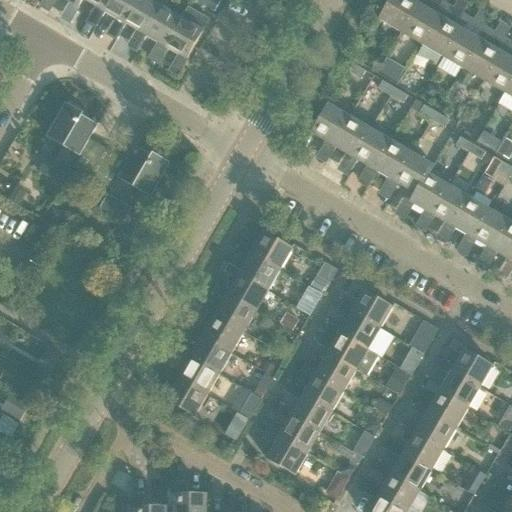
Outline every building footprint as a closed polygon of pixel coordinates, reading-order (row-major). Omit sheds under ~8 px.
[(110,0),(84,0),(85,0),(104,12),(110,0)] [(115,24),(122,28),(125,24),(138,0),(110,0),(104,12),(117,19),(115,24)] [(162,8),(166,0),(138,0),(125,24),(145,36),(162,8)] [(223,0),(194,0),(216,12),(223,0)] [(399,31),(416,2),(412,0),(392,0),(380,20),(399,31)] [(419,43),(436,14),(424,6),(427,0),(417,0),(416,2),(399,31),(419,43)] [(439,55),(457,26),(444,18),(451,6),(444,2),(436,14),(419,43),(439,55)] [(182,19),(165,48),(187,61),(211,20),(189,7),(182,19)] [(165,48),(182,19),(162,8),(145,36),(165,48)] [(460,68),(478,38),(465,30),(472,18),(464,13),(457,26),(439,55),(460,68)] [(481,80),(499,50),(486,42),(492,30),(485,26),(478,38),(460,68),(481,80)] [(502,92),(511,75),(511,57),(507,54),(511,46),(511,41),(506,38),(499,50),(481,80),(502,92)] [(354,64),(350,72),(363,79),(367,72),(354,64)] [(464,71),(458,81),(466,86),(472,76),(464,71)] [(511,98),(511,75),(502,92),(511,98)] [(392,96),(397,89),(384,81),(380,89),(392,96)] [(397,89),(392,96),(405,104),(409,96),(397,89)] [(333,146),(350,118),(329,105),(312,133),(333,146)] [(433,120),(438,113),(425,105),(421,113),(433,120)] [(74,167),(90,140),(98,127),(83,118),(83,114),(68,106),(49,139),(65,147),(55,165),(48,161),(41,173),(63,186),(74,167)] [(438,113),(433,120),(446,128),(451,120),(438,113)] [(356,159),(372,131),(350,118),(333,146),(356,159)] [(376,171),(393,143),(372,131),(356,159),(376,171)] [(470,153),(475,145),(462,138),(457,145),(470,153)] [(90,140),(74,167),(112,190),(108,196),(101,208),(125,222),(133,209),(126,205),(136,188),(152,196),(170,164),(155,155),(153,158),(137,149),(129,162),(90,140)] [(397,183),(414,155),(393,143),(376,171),(397,183)] [(475,145),(470,153),(483,160),(487,153),(475,145)] [(509,163),(511,156),(511,151),(503,147),(497,156),(509,163)] [(428,174),(430,175),(434,167),(414,155),(397,183),(417,195),(428,174)] [(511,177),(511,176),(511,167),(503,162),(499,170),(511,177)] [(449,186),(430,175),(428,174),(417,195),(412,203),(433,215),(449,186)] [(17,184),(9,198),(19,204),(27,190),(17,184)] [(453,227),(470,199),(449,186),(433,215),(453,227)] [(474,239),(491,211),(470,199),(453,227),(474,239)] [(63,213),(54,208),(48,218),(57,223),(63,213)] [(495,252),(511,223),(491,211),(474,239),(495,252)] [(282,271),(284,268),(294,251),(265,234),(267,231),(254,223),(250,231),(262,238),(255,250),(253,254),(282,271)] [(511,261),(511,223),(495,252),(511,261)] [(253,254),(255,250),(243,243),(238,251),(250,258),(242,272),(240,275),(269,292),(282,271),(253,254)] [(240,275),(242,272),(230,265),(226,273),(238,280),(231,293),(228,296),(257,313),(269,292),(240,275)] [(318,277),(313,287),(324,294),(330,284),(318,277)] [(381,329),(383,326),(393,309),(365,293),(367,289),(355,282),(350,290),(363,297),(355,310),(353,313),(381,329)] [(228,296),(231,293),(218,285),(214,293),(226,300),(218,313),(216,317),(245,334),(257,313),(228,296)] [(310,286),(298,307),(312,315),(317,306),(324,294),(313,287),(310,286)] [(485,298),(476,316),(487,321),(495,303),(485,298)] [(343,302),(336,299),(332,306),(338,309),(343,302)] [(353,313),(355,310),(343,302),(338,309),(352,317),(344,331),(342,334),(369,350),(381,329),(353,313)] [(216,317),(218,313),(206,306),(201,314),(214,321),(206,334),(204,337),(233,354),(245,334),(216,317)] [(300,322),(288,314),(281,326),(293,333),(300,322)] [(342,334),(344,331),(330,323),(325,331),(318,344),(331,351),(330,355),(357,371),(368,377),(380,356),(369,350),(342,334)] [(204,337),(206,334),(194,327),(190,334),(202,341),(194,354),(192,358),(221,375),(233,354),(204,337)] [(416,336),(411,346),(425,354),(430,344),(416,336)] [(482,388),(484,385),(494,367),(465,351),(467,348),(454,340),(450,348),(463,356),(455,368),(453,371),(482,388)] [(211,392),(221,375),(192,358),(194,354),(177,344),(173,352),(190,362),(182,375),(179,379),(208,396),(211,392)] [(345,392),(357,371),(330,355),(331,351),(318,344),(314,351),(327,358),(319,372),(317,375),(345,392)] [(453,371),(455,368),(443,360),(438,367),(451,375),(443,388),(441,391),(470,408),(482,388),(453,371)] [(280,369),(268,362),(263,371),(275,378),(280,369)] [(165,365),(161,373),(165,375),(177,382),(167,400),(196,417),(208,396),(179,379),(182,375),(169,368),(165,365)] [(317,375),(319,372),(306,365),(301,372),(315,380),(307,393),(305,396),(333,412),(345,392),(317,375)] [(33,375),(45,382),(50,376),(37,368),(33,375)] [(399,396),(411,376),(397,368),(386,388),(399,396)] [(228,388),(246,399),(256,383),(237,372),(228,388)] [(26,376),(18,389),(32,398),(40,384),(26,376)] [(441,391),(443,388),(431,381),(426,390),(438,397),(430,409),(429,413),(458,429),(470,408),(441,391)] [(267,391),(258,385),(254,391),(263,397),(267,391)] [(305,396),(307,393),(294,385),(290,392),(303,400),(295,413),(293,416),(321,433),(333,412),(305,396)] [(265,401),(263,400),(252,394),(242,410),(255,417),(265,401)] [(13,396),(4,411),(21,421),(30,406),(13,396)] [(381,399),(375,409),(387,417),(393,406),(381,399)] [(429,413),(430,409),(419,402),(414,410),(426,417),(418,430),(417,433),(446,450),(458,429),(429,413)] [(293,416),(295,413),(282,405),(278,414),(290,421),(282,435),(280,438),(308,454),(321,433),(293,416)] [(238,413),(226,435),(237,441),(249,420),(240,415),(238,413)] [(5,414),(0,422),(0,431),(12,439),(21,424),(5,414)] [(371,420),(365,431),(375,437),(381,426),(371,420)] [(417,433),(418,430),(407,423),(402,431),(414,438),(406,451),(405,454),(434,471),(446,450),(417,433)] [(264,424),(260,432),(265,435),(266,433),(269,427),(264,424)] [(280,438),(282,435),(269,427),(266,433),(279,441),(268,460),(296,476),(308,454),(280,438)] [(365,431),(361,438),(371,444),(375,437),(365,431)] [(389,440),(385,447),(390,451),(395,443),(389,440)] [(405,454),(406,451),(395,443),(390,451),(402,458),(394,471),(392,474),(422,492),(434,471),(405,454)] [(377,461),(372,468),(377,472),(382,464),(377,461)] [(392,474),(394,471),(382,464),(377,472),(389,479),(381,492),(380,496),(407,511),(409,511),(422,492),(392,474)] [(340,473),(350,479),(356,468),(350,465),(344,467),(340,473)] [(340,473),(336,480),(346,486),(350,479),(340,473)] [(511,511),(511,484),(506,481),(501,479),(497,486),(511,495),(511,499),(506,510),(504,511),(511,511)] [(365,493),(370,485),(364,482),(360,489),(365,493)] [(207,511),(208,494),(188,494),(188,484),(176,484),(175,511),(207,511)] [(407,511),(380,496),(381,492),(370,485),(365,493),(377,500),(370,511),(407,511)] [(504,511),(506,510),(494,502),(489,499),(484,508),(491,511),(504,511)]
